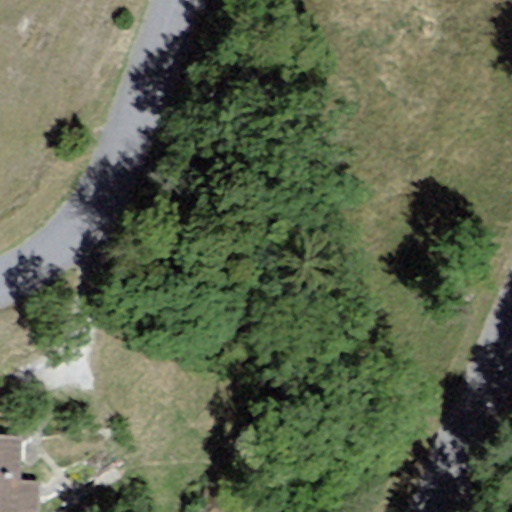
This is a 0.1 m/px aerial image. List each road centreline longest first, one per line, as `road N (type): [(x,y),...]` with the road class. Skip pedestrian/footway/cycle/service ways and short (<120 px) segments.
road 1 (unclassified): [(190,0),(141,187),(0,275)]
road 2 (unclassified): [(448,511),(511,371)]
